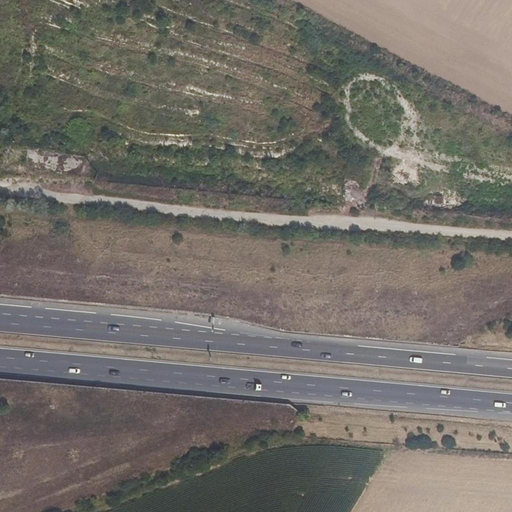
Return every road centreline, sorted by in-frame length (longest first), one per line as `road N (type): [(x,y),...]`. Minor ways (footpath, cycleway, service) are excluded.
road 1 (trunk): [(511,367),(0,321)]
road 2 (track): [(511,237),(0,194)]
road 3 (trunk): [(0,359),(511,402)]
